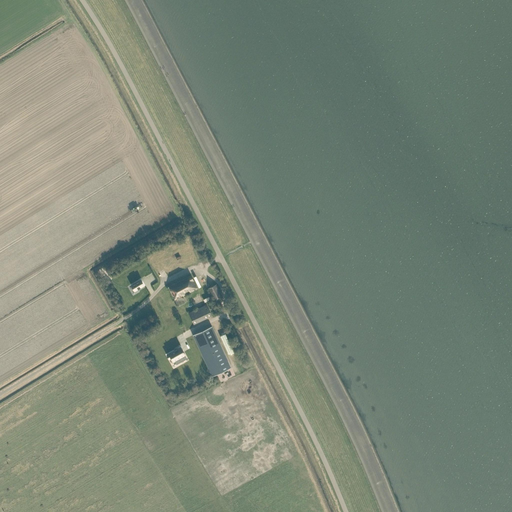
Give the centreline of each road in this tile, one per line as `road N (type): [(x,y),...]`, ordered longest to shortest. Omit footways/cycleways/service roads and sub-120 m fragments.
road 1 (unclassified): [(346,511),(82,0)]
road 2 (unclassified): [(0,394),(125,317)]
